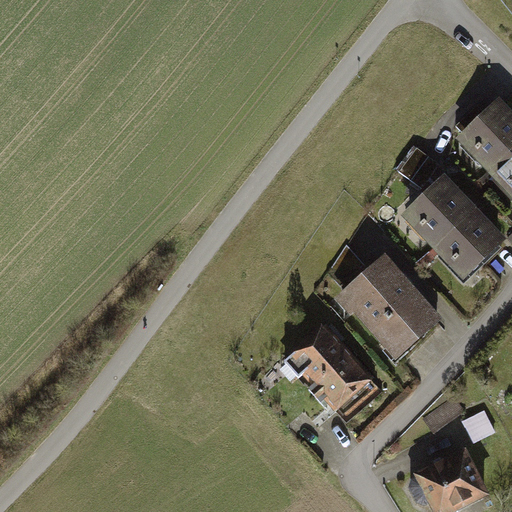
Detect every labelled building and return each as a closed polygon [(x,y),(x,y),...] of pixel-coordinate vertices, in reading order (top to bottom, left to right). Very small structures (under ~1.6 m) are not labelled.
[(482,177),(511,148),(511,120),(496,104),(452,145),(482,177)] [(511,209),(511,148),(482,177),(511,209)] [(470,210),(440,178),(396,220),(427,251),(470,210)] [(500,242),(470,210),(427,251),(458,283),(500,242)] [(434,321),(381,257),(332,298),(388,368),(434,321)] [(375,391),(315,326),(276,360),(334,425),(375,391)] [(476,443),(499,435),(491,411),(468,419),(476,443)] [(466,454),(414,479),(430,511),(459,511),(488,498),(466,454)]
